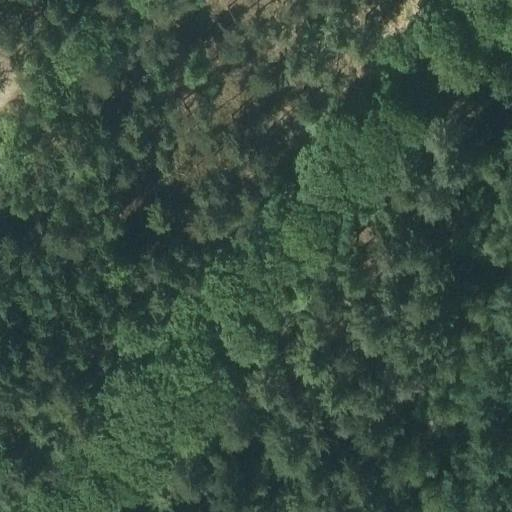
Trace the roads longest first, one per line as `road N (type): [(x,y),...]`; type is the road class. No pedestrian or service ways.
road 1 (track): [(511,100),(409,511)]
road 2 (track): [(84,0),(0,100)]
